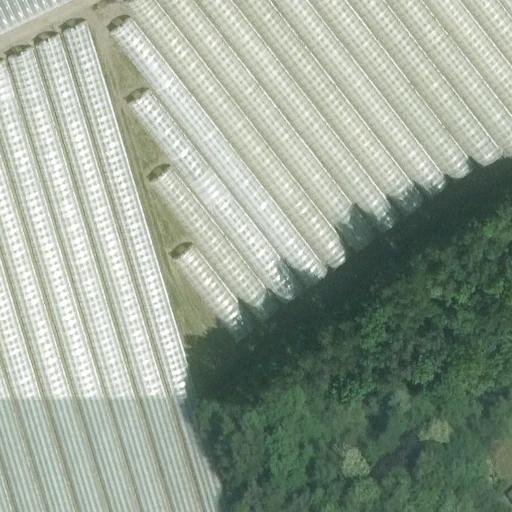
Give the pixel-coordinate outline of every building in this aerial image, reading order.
[(0,0),(0,46),(108,16),(85,0),(0,0)] [(302,0),(416,155),(437,140),(334,0),(302,0)] [(340,0),(426,121),(445,107),(370,0),(340,0)] [(377,0),(447,99),(456,93),(452,86),(461,79),(406,0),(377,0)] [(489,63),(443,0),(415,0),(488,100),(496,94),(479,71),(489,63)] [(511,37),(483,0),(451,0),(511,79),(511,37)] [(329,287),(400,237),(360,181),(356,184),(245,28),(229,40),(222,31),(212,38),(213,38),(189,55),(198,67),(172,86),(135,33),(113,48),(157,109),(134,125),(180,190),(158,205),(201,266),(180,281),(234,357),(330,289),(329,287)] [(0,62),(0,76),(9,74),(5,61),(0,62)] [(511,140),(499,152),(510,165),(511,163),(511,140)] [(482,143),(462,155),(478,181),(498,169),(482,143)]
